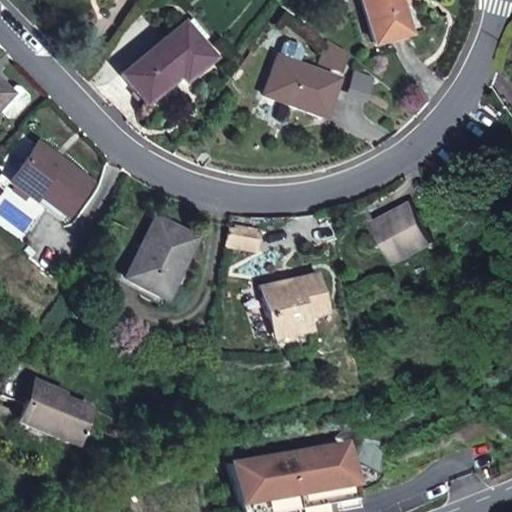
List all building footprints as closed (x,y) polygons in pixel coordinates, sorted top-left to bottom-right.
[(361,0),(373,44),(407,34),(396,0),(361,0)] [(185,23),(119,76),(143,105),(179,75),(184,82),(213,58),(201,43),(207,37),(192,18),(185,23)] [(278,57),(277,57),(262,95),(322,118),(338,80),(297,64),(302,52),(300,46),(288,42),(283,45),(278,57)] [(347,56),(328,42),(319,64),(340,72),(347,56)] [(355,72),(350,89),(366,95),(372,78),(355,72)] [(0,107),(13,94),(0,81),(0,107)] [(89,183),(36,143),(7,181),(32,200),(36,195),(65,217),(89,183)] [(437,244),(416,203),(390,217),(389,215),(374,222),(396,265),(437,244)] [(195,239),(154,217),(122,278),(162,300),(195,239)] [(258,233),(226,229),(224,247),(256,251),(258,233)] [(326,314),(316,273),(289,279),(289,284),(283,286),(282,280),(257,286),(264,318),(272,316),(277,339),(309,332),(306,319),(326,314)] [(277,339),(272,316),(264,318),(270,341),(277,339)] [(85,409),(53,396),(55,392),(31,382),(15,421),(72,445),(85,409)] [(342,445),(225,466),(233,511),(293,511),(353,502),(342,445)]
